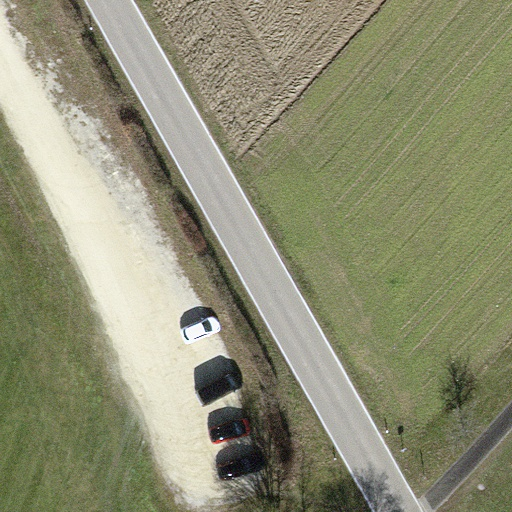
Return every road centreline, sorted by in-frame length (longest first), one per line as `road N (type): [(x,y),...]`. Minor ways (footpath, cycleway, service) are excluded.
road 1 (tertiary): [(398,511),(113,0)]
road 2 (track): [(422,511),(511,415)]
